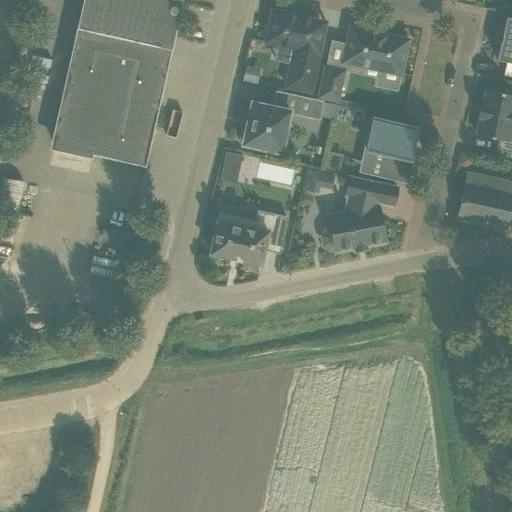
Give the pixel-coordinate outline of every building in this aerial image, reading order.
[(93,17),(90,28),(80,26),(66,88),(53,150),(92,158),(92,155),(145,167),(145,164),(142,163),(168,46),(150,42),(152,32),(160,34),(167,0),(96,0),(95,7),(90,6),(89,6),(88,6),(87,7),(86,8),(85,9),(85,10),(84,11),(85,12),(85,13),(85,14),(86,15),(87,16),(88,16),(93,17)] [(265,26),(263,36),(266,37),(265,42),(294,48),(285,86),(310,92),(321,42),(320,41),(320,43),(306,40),(310,20),(311,20),(312,19),(272,10),(268,26),(265,26)] [(509,17),(499,59),(509,62),(506,75),(511,76),(511,16),(511,17),(509,17)] [(350,27),(342,62),(403,75),(411,40),(350,27)] [(325,66),(318,97),(337,101),(343,70),(325,66)] [(259,73),(244,70),(242,83),(256,86),(259,73)] [(501,139),(498,155),(511,158),(511,94),(488,89),(485,105),(482,105),(480,117),(482,117),(478,134),(501,139)] [(322,101),(275,90),(272,107),(252,102),(246,127),(242,126),(239,141),(243,142),(242,144),(280,152),(289,112),(318,118),(322,101)] [(372,119),(358,172),(407,184),(419,130),(372,119)] [(343,155),(328,151),(324,167),(339,171),(343,155)] [(242,155),(225,152),(219,180),(236,184),(242,155)] [(458,165),(465,167),(471,163),(473,156),(461,153),(458,165)] [(303,190),(318,194),(319,187),(331,190),(334,173),(307,168),(303,190)] [(376,199),(380,184),(380,183),(350,177),(345,196),(347,197),(344,211),(328,214),(330,229),(326,230),(322,236),(323,245),(329,249),(334,248),(335,251),(388,241),(381,206),(379,205),(380,202),(381,200),(376,199)] [(0,189),(0,214),(17,217),(22,181),(2,178),(0,189)] [(511,182),(496,179),(494,191),(467,185),(459,218),(484,224),(485,221),(509,226),(511,211),(511,182)] [(210,241),(209,245),(210,250),(210,253),(263,264),(266,249),(279,252),(286,218),(258,211),(256,221),(240,218),(238,225),(217,221),(213,237),(210,241)]
